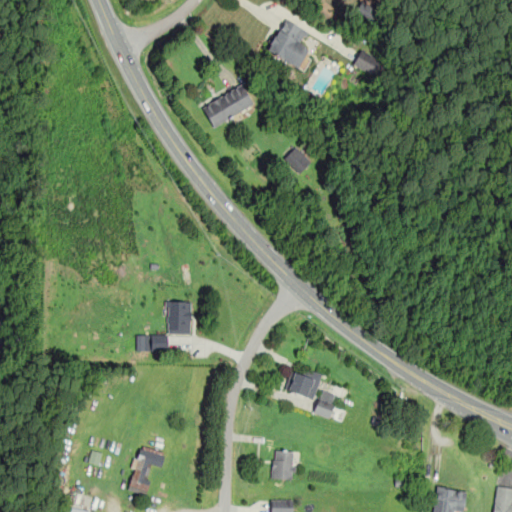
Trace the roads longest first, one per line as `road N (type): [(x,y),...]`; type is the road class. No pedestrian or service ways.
road 1 (secondary): [(98,0),(171,138),(293,282),(429,382),(511,423)]
road 2 (residential): [(293,282),(238,373),(224,511)]
